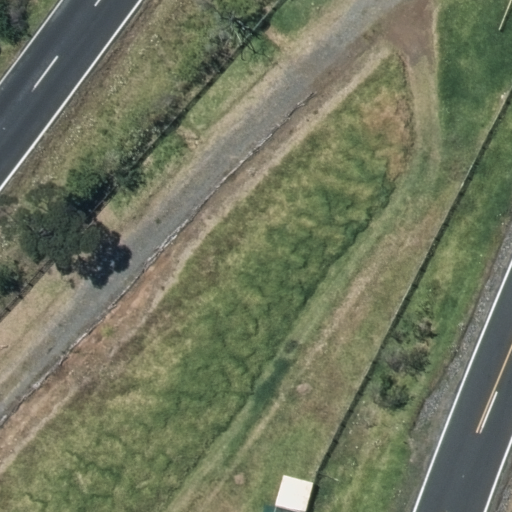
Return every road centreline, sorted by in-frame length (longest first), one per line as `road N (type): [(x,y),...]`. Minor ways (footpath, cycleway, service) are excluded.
road 1 (secondary): [(100,0),(0,136)]
road 2 (unclassified): [(451,511),(511,356)]
